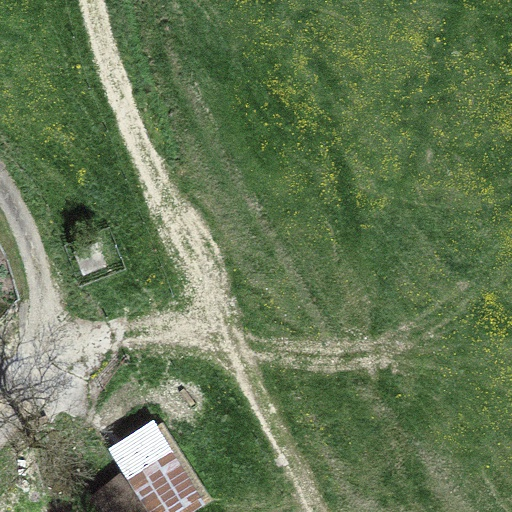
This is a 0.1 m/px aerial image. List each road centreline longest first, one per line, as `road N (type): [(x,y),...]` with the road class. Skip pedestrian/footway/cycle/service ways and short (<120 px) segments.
road 1 (track): [(210,349),(101,79),(82,0)]
road 2 (track): [(210,349),(55,339),(0,207)]
road 3 (track): [(308,511),(210,349)]
